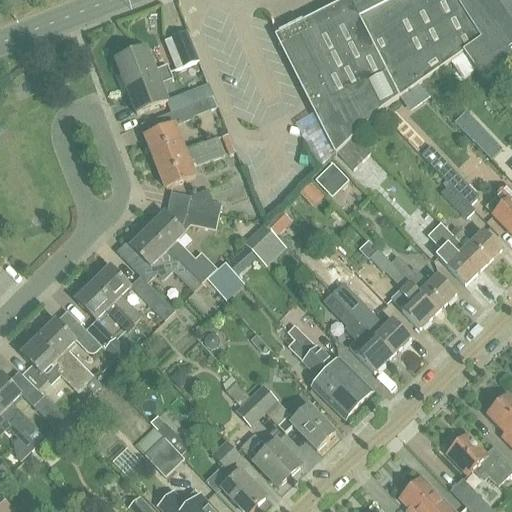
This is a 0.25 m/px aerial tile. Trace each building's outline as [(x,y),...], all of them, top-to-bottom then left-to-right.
[(199,63),(186,33),(164,41),(176,72),(199,63)] [(126,92),(170,74),(167,66),(154,71),(145,50),(116,61),(127,88),(125,89),(126,92)] [(389,73),(375,80),(386,104),(401,97),(389,73)] [(172,81),(170,74),(126,92),(136,116),(167,104),(160,86),(172,81)] [(184,108),(188,107),(212,98),(207,85),(179,97),(184,108)] [(188,107),(184,108),(154,121),(159,133),(146,138),(156,164),(184,152),(174,128),(193,120),(188,107)] [(466,113),(455,124),(473,142),(477,147),(489,159),(491,161),(503,151),(484,131),(466,113)] [(236,154),(228,134),(221,137),(229,157),(236,154)] [(217,139),(184,152),(156,164),(167,190),(194,179),(191,170),(224,157),(217,139)] [(354,139),(337,156),(354,173),(371,156),(354,139)] [(431,149),(421,158),(451,188),(470,209),(480,199),(431,149)] [(332,184),(341,193),(350,184),(332,166),(315,182),(325,191),(332,184)] [(300,196),(314,210),(324,199),(311,186),(300,196)] [(451,188),(442,197),(466,222),(475,213),(470,209),(451,188)] [(496,201),(486,210),(494,218),(511,236),(511,191),(509,188),(496,201)] [(187,210),(211,215),(213,204),(208,192),(189,199),(187,210)] [(211,215),(187,210),(184,226),(216,233),(219,217),(211,215)] [(282,214),(267,228),(277,238),(291,225),(282,214)] [(166,215),(149,232),(189,273),(203,287),(218,272),(202,255),(195,262),(187,254),(178,244),(186,236),(166,215)] [(279,244),(265,229),(246,247),(260,262),(279,244)] [(451,236),(460,245),(466,239),(457,229),(451,236)] [(149,232),(131,249),(142,260),(132,269),(141,279),(141,280),(148,286),(157,277),(163,283),(173,273),(175,271),(197,293),(203,287),(189,273),(149,232)] [(473,246),(467,252),(484,270),(503,252),(485,234),(473,246)] [(445,250),(437,258),(448,270),(466,288),(484,270),(467,252),(460,245),(451,236),(451,235),(450,236),(455,240),(445,250)] [(379,253),(370,261),(384,275),(385,274),(402,292),(391,303),(403,314),(402,315),(420,333),(439,315),(392,266),(379,253)] [(398,260),(392,266),(439,315),(457,297),(439,279),(431,287),(421,277),(418,280),(398,260)] [(233,303),(253,288),(234,264),(214,278),(233,303)] [(94,285),(134,327),(141,320),(130,309),(131,308),(122,299),(131,290),(111,269),(94,285)] [(141,280),(132,290),(165,324),(175,314),(148,286),(141,280)] [(373,293),(374,292),(367,284),(357,293),(379,316),(387,308),(373,293)] [(134,327),(94,285),(77,302),(97,323),(108,313),(117,322),(117,321),(128,333),(134,327)] [(359,325),(333,298),(326,306),(340,321),(342,319),(351,329),(347,333),(358,344),(351,352),(375,377),(394,359),(375,341),(359,325)] [(366,318),(359,325),(375,341),(394,359),(412,341),(394,323),(384,332),(377,324),(374,327),(366,318)] [(57,322),(39,339),(85,385),(94,394),(102,387),(122,367),(119,363),(98,383),(93,377),(91,378),(76,363),(78,361),(68,351),(77,343),(83,349),(87,353),(93,355),(98,353),(102,349),(93,339),(78,323),(68,333),(57,322)] [(309,359),(360,410),(374,396),(340,362),(332,371),(316,354),(318,352),(296,329),(288,336),(296,343),(303,352),(309,359)] [(39,339),(22,356),(34,368),(23,378),(35,389),(39,394),(39,393),(47,385),(51,388),(61,377),(62,376),(78,392),(85,385),(39,339)] [(116,341),(106,350),(119,363),(122,367),(132,357),(116,341)] [(303,352),(296,343),(289,350),(321,382),(312,390),(346,424),(360,410),(309,359),(303,352)] [(2,376),(0,377),(0,408),(30,439),(36,432),(20,416),(11,407),(22,396),(2,376)] [(266,416),(253,402),(236,384),(226,394),(241,410),(236,414),(251,431),(266,416)] [(253,402),(266,416),(286,438),(296,429),(318,453),(337,435),(311,408),(296,422),(266,389),(253,402)] [(67,422),(44,398),(34,408),(56,432),(67,422)] [(490,415),(487,417),(505,437),(501,440),(511,451),(511,401),(508,398),(499,407),(496,404),(487,412),(490,415)] [(0,408),(0,422),(7,429),(8,429),(17,439),(14,442),(17,461),(20,464),(38,447),(30,439),(0,408)] [(158,418),(151,425),(156,431),(172,448),(179,442),(170,432),(158,418)] [(68,421),(57,431),(72,447),(83,437),(68,421)] [(511,468),(494,450),(487,457),(468,437),(447,457),(468,479),(474,474),(480,480),(484,476),(498,490),(511,477),(511,468)] [(279,490),(301,469),(278,445),(270,453),(256,438),(242,450),(279,490)] [(164,440),(145,458),(166,480),(185,462),(164,440)] [(212,458),(234,480),(222,490),(243,511),(255,511),(267,501),(241,473),(240,474),(235,469),(243,462),(227,444),(212,458)] [(40,464),(53,451),(46,445),(33,457),(40,464)] [(0,483),(11,473),(0,462),(0,483)] [(451,511),(422,480),(399,501),(409,511),(451,511)] [(174,495),(159,509),(161,511),(214,511),(206,504),(200,498),(188,510),(174,495)] [(0,511),(14,511),(0,497),(0,511)] [(490,511),(477,498),(465,509),(467,511),(490,511)] [(152,511),(140,499),(128,510),(130,511),(152,511)]
